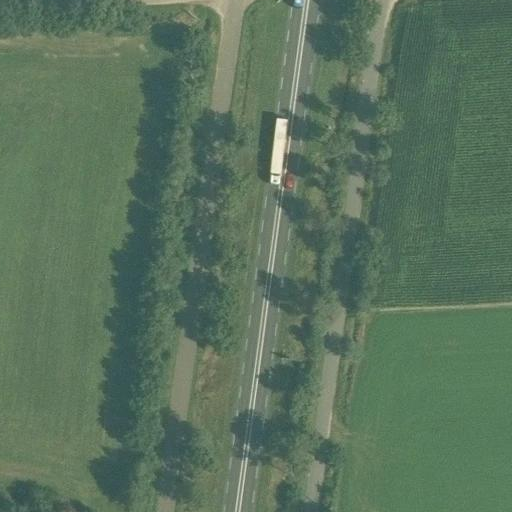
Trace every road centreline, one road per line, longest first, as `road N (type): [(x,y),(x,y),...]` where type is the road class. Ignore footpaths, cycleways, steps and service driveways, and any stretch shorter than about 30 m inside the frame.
road 1 (unclassified): [(165,511),(237,0)]
road 2 (unclassified): [(309,511),(379,0)]
road 3 (primary): [(238,511),(308,0)]
road 4 (unclassified): [(121,0),(0,7)]
